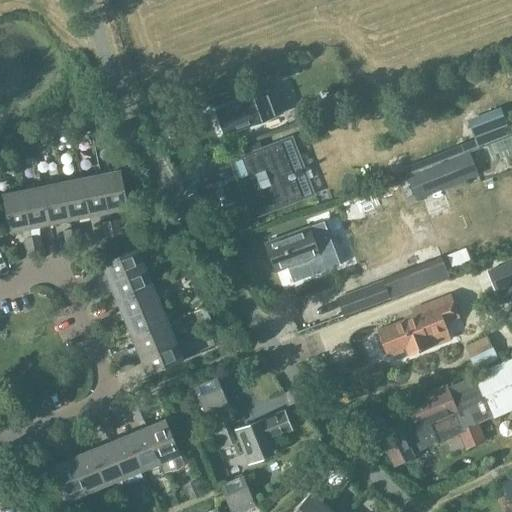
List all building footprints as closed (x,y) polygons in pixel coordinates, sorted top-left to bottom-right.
[(254,99),(239,104),(244,115),(248,127),(263,122),(276,117),(285,113),(275,90),(266,94),(254,99)] [(206,107),(202,99),(181,107),(184,116),(206,107)] [(329,100),(311,107),(316,119),(334,112),(329,100)] [(248,127),(239,104),(216,113),(225,136),(248,127)] [(476,140),(509,127),(502,109),(468,122),(476,140)] [(95,136),(98,148),(111,145),(109,133),(95,136)] [(242,160),(234,163),(240,180),(254,216),(301,198),(311,194),(291,141),(281,145),(242,160)] [(469,152),(436,166),(444,190),(479,176),(469,152)] [(121,170),(101,174),(109,213),(129,209),(121,170)] [(101,174),(81,178),(89,217),(109,213),(101,174)] [(81,178),(62,182),(70,221),(89,217),(81,178)] [(62,182),(42,186),(50,225),(70,221),(62,182)] [(42,186),(23,190),(31,229),(50,225),(42,186)] [(10,233),(31,229),(23,190),(3,194),(10,233)] [(374,192),(342,205),(347,220),(380,207),(374,192)] [(118,220),(111,222),(114,237),(121,235),(118,220)] [(114,237),(111,222),(103,224),(106,238),(114,237)] [(309,228),(266,244),(276,272),(288,268),(293,283),(340,266),(324,223),(309,228)] [(79,228),(71,230),(74,245),(82,243),(79,228)] [(74,245),(71,230),(64,231),(67,246),(74,245)] [(39,237),(32,238),(36,253),(43,251),(40,236),(39,237)] [(32,238),(25,239),(28,254),(36,253),(32,238)] [(102,264),(110,283),(145,268),(138,249),(102,264)] [(511,263),(487,273),(497,299),(511,293),(511,263)] [(110,283),(117,302),(153,287),(145,268),(110,283)] [(188,273),(195,287),(201,284),(194,270),(188,273)] [(84,285),(87,291),(100,286),(97,280),(84,285)] [(383,281),(336,299),(343,316),(390,298),(383,281)] [(100,286),(87,291),(90,300),(104,294),(100,286)] [(117,302),(125,320),(161,305),(153,287),(117,302)] [(413,317),(377,331),(387,357),(406,350),(409,357),(431,348),(430,348),(428,341),(448,333),(449,333),(445,324),(459,319),(451,296),(436,301),(411,311),(413,317)] [(125,320),(132,338),(168,324),(161,305),(125,320)] [(100,322),(102,329),(117,323),(113,316),(100,322)] [(117,323),(102,329),(106,336),(120,331),(117,323)] [(132,338),(140,357),(176,342),(168,324),(132,338)] [(176,342),(140,357),(148,376),(184,361),(176,342)] [(115,359),(118,367),(132,361),(128,353),(115,359)] [(132,361),(118,367),(121,373),(135,368),(132,361)] [(413,418),(399,426),(381,435),(397,465),(416,455),(416,454),(439,442),(458,433),(463,431),(460,427),(477,419),(511,402),(511,361),(448,388),(407,404),(413,418)] [(192,385),(204,415),(226,406),(214,376),(192,385)] [(145,403),(138,406),(144,419),(151,417),(145,403)] [(144,419),(138,406),(130,409),(136,423),(144,419)] [(285,413),(237,432),(250,465),(279,454),(273,439),(292,431),(285,413)] [(108,418),(101,421),(107,435),(114,432),(108,418)] [(463,431),(458,433),(466,450),(486,442),(477,419),(460,427),(463,431)] [(166,420),(147,428),(161,464),(180,456),(166,420)] [(235,442),(225,420),(211,425),(221,448),(235,442)] [(107,435),(101,421),(93,424),(99,438),(107,435)] [(147,428),(128,436),(143,471),(161,464),(147,428)] [(71,433),(65,436),(70,450),(77,447),(71,433)] [(70,450),(65,436),(56,439),(62,453),(70,450)] [(128,436),(110,443),(124,479),(143,471),(128,436)] [(110,443),(91,451),(106,486),(124,479),(110,443)] [(91,451),(73,458),(87,494),(106,486),(91,451)] [(87,494),(73,458),(54,466),(68,502),(87,494)] [(243,511),(255,507),(249,492),(243,478),(221,487),(230,511),(243,511)] [(511,480),(502,484),(511,511),(511,480)] [(184,486),(190,500),(201,495),(195,482),(184,486)] [(322,511),(327,507),(312,494),(294,511),(322,511)]
